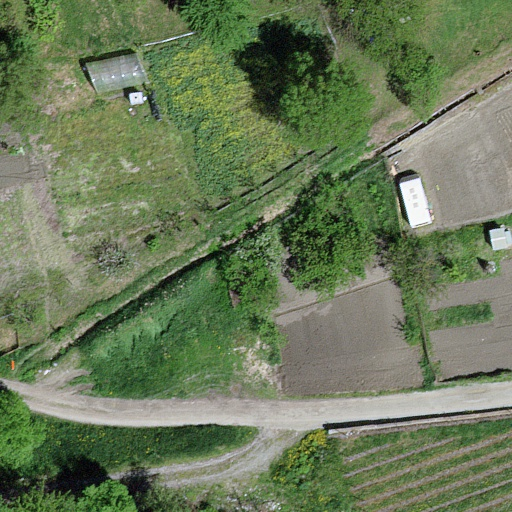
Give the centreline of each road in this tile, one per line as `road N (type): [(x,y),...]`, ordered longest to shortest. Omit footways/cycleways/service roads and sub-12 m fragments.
road 1 (track): [(0,398),(67,421),(203,425),(356,420),(511,401)]
road 2 (track): [(284,423),(237,483),(97,495),(15,511)]
